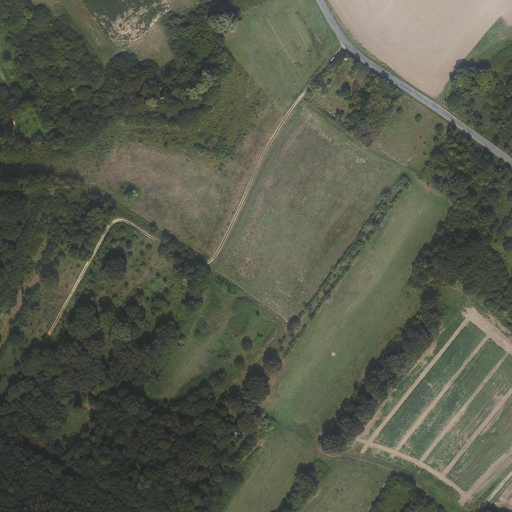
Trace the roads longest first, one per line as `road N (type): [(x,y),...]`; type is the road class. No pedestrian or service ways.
road 1 (track): [(347,44),(288,114),(207,270),(122,213),(0,403)]
road 2 (track): [(207,270),(280,324),(238,380),(243,404),(327,453),(393,469),(448,511)]
road 3 (tertiary): [(320,0),(372,69),(511,168)]
